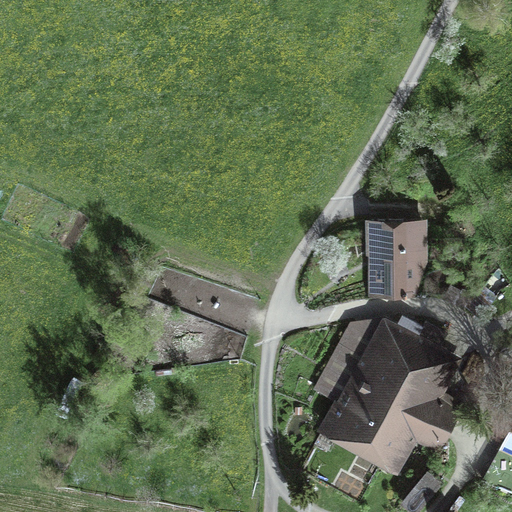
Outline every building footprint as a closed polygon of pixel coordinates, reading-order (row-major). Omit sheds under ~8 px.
[(428,262),(427,215),(364,216),(365,255),(368,255),(368,297),(415,297),(428,262)] [(471,289),(452,279),(443,296),(461,306),(471,289)] [(482,283),(465,306),(480,318),(497,294),(482,283)] [(402,312),(398,320),(384,313),(350,319),(314,388),(332,399),(315,430),(400,474),(415,439),(440,451),(464,402),(445,391),(462,357),(441,346),(448,331),(425,319),(423,323),(402,312)] [(501,353),(501,356),(503,358),(506,360),(510,360),(511,358),(511,346),(509,345),(506,345),(504,346),(502,348),(501,351),(501,353)] [(294,414),(302,414),(303,406),(294,406),(294,414)] [(511,492),(511,428),(510,427),(480,479),(510,496),(511,492)] [(400,500),(413,511),(417,511),(444,482),(427,468),(400,500)]
